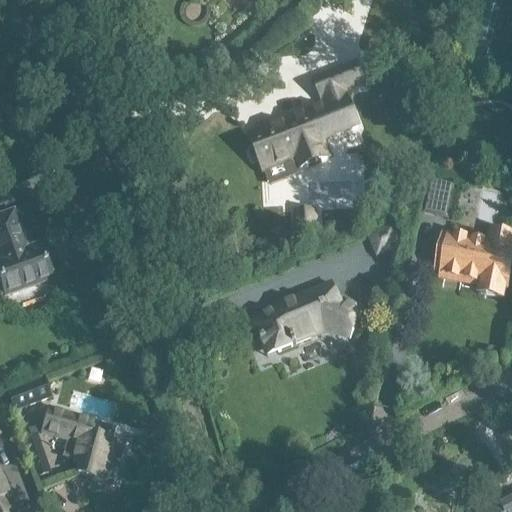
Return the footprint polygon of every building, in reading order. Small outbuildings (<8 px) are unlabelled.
[(350,91),(343,73),(314,84),(320,102),(350,91)] [(249,138),(253,148),(251,148),(249,153),(253,161),(256,162),(258,161),(263,173),(293,162),(298,171),(327,160),(310,115),(249,138)] [(425,213),(446,217),(452,187),(431,183),(425,213)] [(0,191),(0,208),(23,201),(18,186),(0,191)] [(318,212),(293,212),(293,242),(319,242),(318,212)] [(22,242),(12,213),(0,217),(0,288),(3,297),(49,280),(37,246),(25,251),(22,242)] [(377,256),(384,253),(395,249),(400,247),(393,229),(370,238),(377,256)] [(441,241),(437,264),(443,265),(441,271),(440,279),(479,287),(478,294),(501,299),(503,289),(505,289),(511,254),(511,250),(510,250),(511,241),(511,237),(508,236),(508,235),(495,233),(495,234),(490,233),(487,245),(448,238),(447,242),(441,241)] [(288,294),(281,274),(259,281),(266,301),(288,294)] [(350,344),(362,310),(342,303),(333,281),(247,317),(265,360),(325,335),(350,344)] [(43,380),(6,394),(13,414),(51,399),(43,380)] [(81,462),(77,476),(104,483),(110,463),(112,463),(117,444),(88,436),(91,424),(47,411),(41,434),(63,440),(63,438),(66,439),(61,458),(81,462)] [(140,427),(144,442),(168,436),(164,421),(140,427)] [(46,462),(32,424),(16,429),(30,468),(46,462)] [(511,433),(501,439),(511,460),(511,433)] [(0,511),(16,511),(0,477),(0,511)] [(511,511),(511,492),(473,511),(511,511)]
